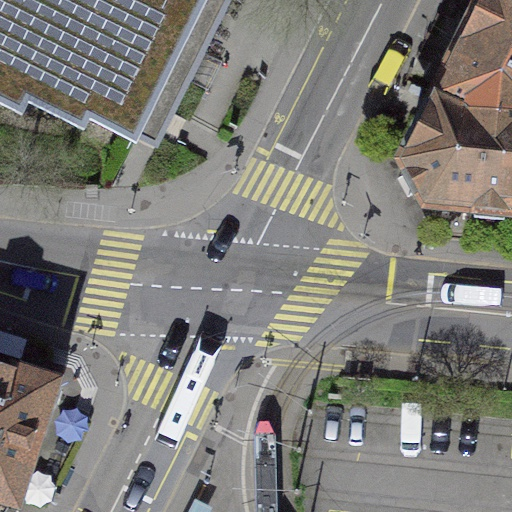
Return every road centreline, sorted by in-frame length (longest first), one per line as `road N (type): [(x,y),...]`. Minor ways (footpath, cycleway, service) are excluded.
road 1 (secondary): [(376,0),(228,294)]
road 2 (secondary): [(511,318),(228,294)]
road 3 (secondary): [(228,294),(112,511)]
road 4 (secondary): [(228,294),(107,283),(0,258)]
